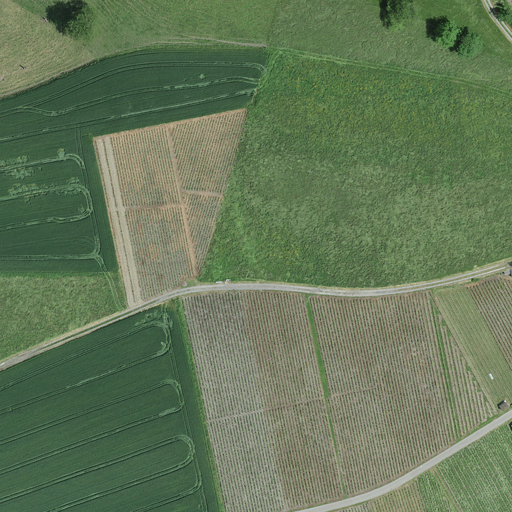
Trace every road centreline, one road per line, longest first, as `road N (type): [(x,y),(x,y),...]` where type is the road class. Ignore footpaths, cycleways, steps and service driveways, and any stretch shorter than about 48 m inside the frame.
road 1 (track): [(511,263),(367,293),(190,289),(0,366)]
road 2 (unclassified): [(511,413),(382,491),(311,511)]
